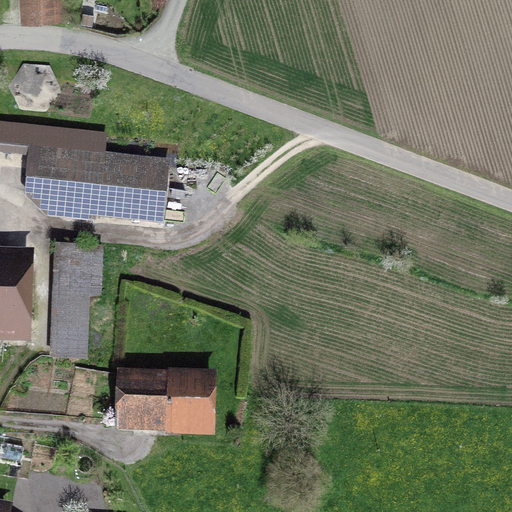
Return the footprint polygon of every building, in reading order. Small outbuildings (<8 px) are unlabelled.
[(62,0),(21,0),(23,27),(64,25),(62,0)] [(106,138),(39,130),(30,208),(165,223),(171,168),(103,161),(106,138)] [(19,244),(0,244),(0,327),(18,327),(19,244)] [(91,263),(59,260),(53,353),(84,355),(91,263)] [(218,376),(127,375),(127,434),(218,435),(218,376)] [(0,466),(32,468),(33,434),(0,432),(0,466)]
